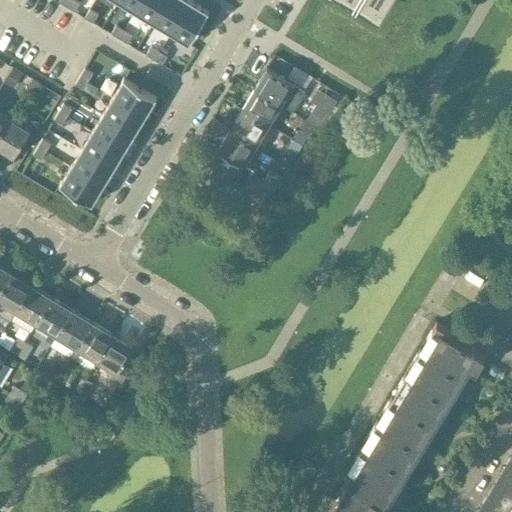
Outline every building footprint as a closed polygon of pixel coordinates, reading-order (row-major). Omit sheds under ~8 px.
[(76,0),(69,0),(66,5),(74,10),(80,2),(76,0)] [(117,0),(135,10),(141,0),(117,0)] [(141,0),(135,10),(152,21),(165,0),(141,0)] [(165,0),(152,21),(170,32),(188,0),(165,0)] [(191,0),(188,0),(170,32),(188,43),(208,10),(191,0)] [(356,0),(379,14),(387,0),(356,0)] [(89,8),(84,16),(93,21),(98,13),(89,8)] [(116,24),(111,32),(119,37),(124,29),(116,24)] [(124,29),(119,37),(127,42),(132,34),(124,29)] [(151,45),(146,53),(154,58),(159,50),(151,45)] [(159,50),(154,58),(162,63),(167,55),(159,50)] [(266,66),(254,86),(282,103),(293,83),(266,66)] [(84,67),(79,76),(88,81),(93,72),(84,67)] [(79,76),(75,84),(83,89),(88,81),(79,76)] [(123,77),(112,95),(145,115),(156,97),(123,77)] [(32,95),(40,82),(32,78),(25,90),(32,95)] [(254,86),(241,107),(269,124),(282,103),(254,86)] [(112,95),(101,113),(134,132),(145,115),(112,95)] [(63,102),(58,111),(67,115),(72,107),(63,102)] [(241,107),(229,127),(257,144),(269,124),(241,107)] [(0,110),(0,131),(9,116),(0,110)] [(58,111),(53,119),(62,124),(67,115),(58,111)] [(101,113),(91,130),(124,150),(134,132),(101,113)] [(9,116),(0,131),(0,148),(13,156),(30,129),(9,116)] [(229,127),(217,148),(244,164),(257,144),(229,127)] [(91,130),(80,148),(113,167),(124,150),(91,130)] [(307,136),(296,130),(292,137),(303,144),(307,136)] [(42,137),(37,145),(46,150),(50,142),(42,137)] [(303,144),(292,137),(287,145),(298,151),(303,144)] [(37,145),(32,154),(41,159),(46,150),(37,145)] [(80,148),(70,165),(103,185),(113,167),(80,148)] [(217,148),(204,169),(232,185),(244,164),(217,148)] [(255,171),(244,164),(232,185),(242,191),(255,171)] [(70,165),(59,183),(91,203),(103,185),(70,165)] [(270,170),(265,177),(278,185),(283,177),(270,170)] [(278,185),(265,177),(261,185),(274,192),(278,185)] [(0,291),(12,271),(0,263),(0,291)] [(16,311),(32,283),(12,271),(0,291),(0,314),(10,320),(16,311)] [(36,323),(53,296),(32,283),(16,311),(36,323)] [(72,308),(53,296),(36,323),(56,335),(72,308)] [(94,321),(72,308),(56,335),(78,348),(94,321)] [(113,333),(94,321),(78,348),(97,360),(113,333)] [(363,442),(347,468),(353,472),(330,509),(335,511),(389,511),(392,507),(383,502),(476,349),(451,334),(453,331),(436,321),(425,339),(431,342),(426,350),(420,347),(411,362),(417,366),(412,374),(406,371),(396,386),(402,390),(397,398),(392,394),(382,410),(388,413),(383,422),(377,418),(368,434),(374,437),(369,445),(363,442)] [(134,345),(113,333),(97,360),(113,370),(109,377),(120,383),(133,361),(126,357),(134,345)] [(17,337),(10,349),(17,354),(25,341),(17,337)] [(32,346),(25,341),(17,354),(24,358),(32,346)] [(58,361),(50,374),(59,379),(66,367),(58,361)] [(66,367),(59,379),(65,383),(73,370),(66,367)] [(85,379),(78,392),(86,396),(93,383),(85,379)] [(14,385),(10,392),(23,400),(27,393),(14,385)] [(23,400),(10,392),(5,400),(18,408),(23,400)] [(511,511),(511,470),(504,466),(486,496),(510,511),(509,511),(511,511)] [(486,496),(480,506),(490,511),(509,511),(510,511),(486,496)]
